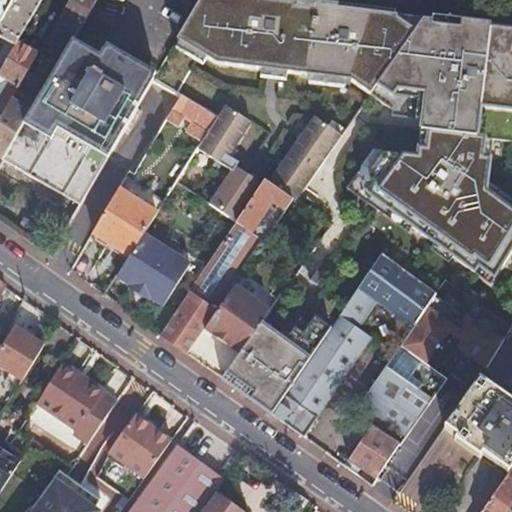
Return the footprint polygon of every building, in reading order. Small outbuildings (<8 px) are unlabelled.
[(14,0),(0,25),(0,37),(15,47),(17,44),(41,0),(14,0)] [(0,0),(0,25),(14,0),(0,0)] [(69,0),(59,19),(41,49),(60,60),(68,47),(73,39),(79,28),(95,0),(69,0)] [(511,31),(256,0),(198,0),(174,42),(215,66),(348,82),(369,95),(391,110),(390,117),(421,120),(419,131),(427,131),(425,149),(417,149),(416,157),(372,152),(345,189),(375,211),(379,205),(489,285),(493,279),(511,247),(511,202),(486,183),(491,140),(511,142),(511,31)] [(73,39),(68,47),(94,62),(99,53),(73,39)] [(37,56),(17,44),(15,47),(2,69),(0,71),(0,111),(3,114),(11,100),(17,91),(37,56)] [(60,60),(37,102),(58,112),(56,116),(76,127),(113,147),(151,81),(99,51),(99,53),(94,62),(68,47),(60,60)] [(172,55),(159,73),(176,86),(190,69),(172,55)] [(3,114),(0,119),(0,160),(2,161),(30,112),(37,102),(17,91),(11,100),(3,114)] [(212,117),(181,97),(172,111),(203,131),(212,117)] [(2,161),(43,185),(76,127),(56,116),(58,112),(37,102),(30,112),(2,161)] [(235,225),(262,185),(234,168),(237,164),(232,161),(227,158),(249,123),(224,107),(196,151),(230,173),(207,207),(235,225)] [(294,201),(340,136),(326,126),(314,117),(267,183),(291,201),(293,202),(294,201)] [(326,126),(340,136),(345,130),(331,120),(326,126)] [(76,127),(43,185),(79,206),(113,147),(76,127)] [(417,149),(425,149),(427,131),(419,131),(417,149)] [(118,192),(91,234),(129,258),(142,236),(155,215),(162,205),(125,181),(118,192)] [(181,304),(159,336),(185,355),(215,311),(209,307),(256,238),(252,235),(272,205),(282,212),(291,201),(267,183),(264,181),(262,185),(235,225),(218,250),(185,298),(181,304)] [(42,229),(24,219),(18,230),(35,240),(42,229)] [(91,234),(88,239),(126,263),(129,258),(91,234)] [(189,266),(142,236),(129,258),(126,263),(115,279),(129,287),(127,289),(148,302),(149,300),(162,308),(189,266)] [(340,315),(358,327),(376,302),(386,310),(411,329),(433,297),(434,295),(381,255),(366,276),(343,311),(340,315)] [(316,286),(323,277),(314,271),(308,280),(316,286)] [(233,287),(203,330),(238,356),(260,325),(269,312),(233,287)] [(485,369),(502,341),(480,327),(465,317),(464,319),(433,297),(411,329),(399,347),(423,364),(447,332),(460,341),(456,347),(485,369)] [(340,315),(338,317),(330,329),(271,415),(303,438),(371,336),(369,335),(358,327),(340,315)] [(271,415),(330,329),(314,317),(302,334),(294,328),(284,342),(260,325),(238,356),(221,380),(271,415)] [(511,325),(508,332),(502,341),(493,356),(485,369),(484,370),(476,381),(442,431),(456,440),(453,445),(480,462),(483,457),(506,473),(511,464),(511,325)] [(0,369),(20,382),(43,345),(14,327),(0,350),(0,369)] [(398,434),(391,443),(398,448),(446,381),(398,349),(358,406),(398,434)] [(73,434),(87,444),(115,403),(87,384),(84,388),(73,380),(76,377),(60,366),(36,404),(55,417),(76,430),(73,434)] [(84,388),(87,384),(76,377),(73,380),(84,388)] [(144,478),(169,442),(135,416),(108,453),(144,478)] [(375,481),(398,448),(391,443),(370,428),(347,462),(375,481)] [(0,491),(23,456),(8,446),(4,452),(0,449),(0,448),(3,443),(0,441),(0,491)] [(126,511),(201,511),(219,487),(224,480),(174,444),(126,511)] [(511,464),(506,473),(478,511),(504,511),(511,500),(511,464)] [(58,470),(49,483),(57,489),(66,476),(58,470)] [(92,511),(100,501),(66,476),(57,489),(49,483),(41,495),(32,507),(39,511),(92,511)] [(232,496),(219,487),(201,511),(242,511),(230,503),(232,496)] [(295,493),(281,511),(299,511),(307,501),(295,493)]
